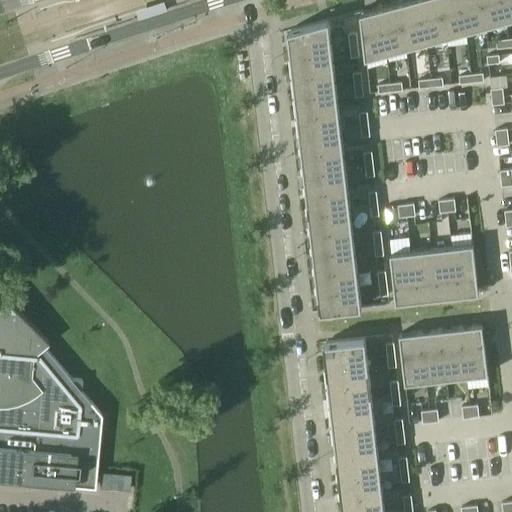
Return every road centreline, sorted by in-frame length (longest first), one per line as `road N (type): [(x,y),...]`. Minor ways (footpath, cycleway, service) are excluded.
road 1 (residential): [(307,511),(245,0)]
road 2 (secondary): [(0,74),(226,0)]
